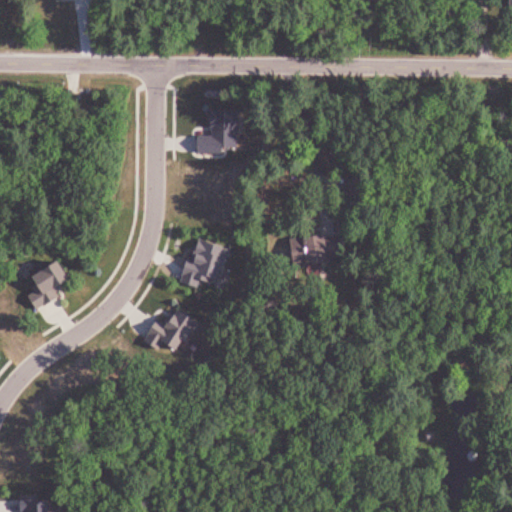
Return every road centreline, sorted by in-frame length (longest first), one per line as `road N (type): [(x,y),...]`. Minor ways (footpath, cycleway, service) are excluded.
road 1 (residential): [(0,63),(511,70)]
road 2 (residential): [(0,404),(45,356),(107,315),(148,243),(160,171),(158,66)]
